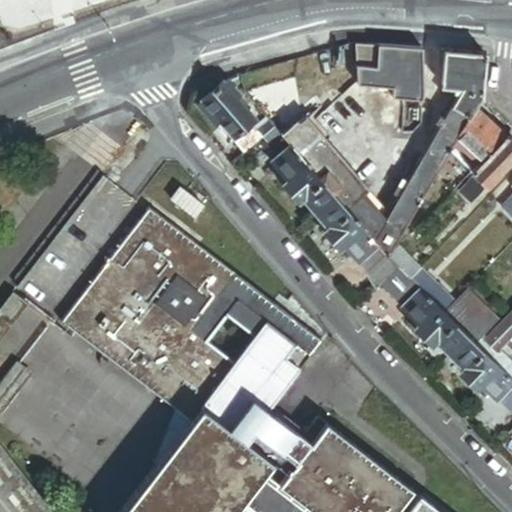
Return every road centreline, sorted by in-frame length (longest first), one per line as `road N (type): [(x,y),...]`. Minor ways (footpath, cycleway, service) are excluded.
road 1 (residential): [(118,50),(367,352),(511,488)]
road 2 (tertiary): [(289,0),(118,50)]
road 3 (tertiary): [(118,50),(0,98)]
